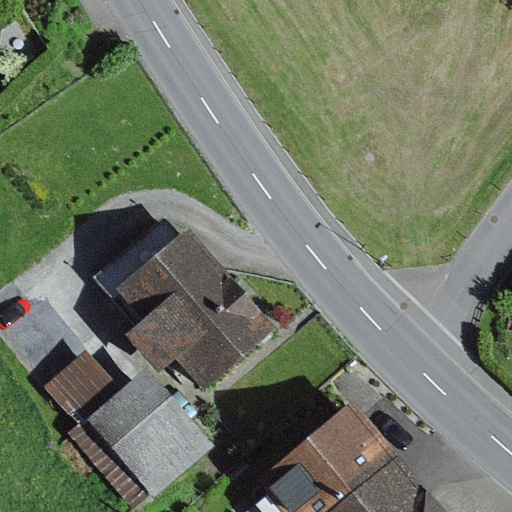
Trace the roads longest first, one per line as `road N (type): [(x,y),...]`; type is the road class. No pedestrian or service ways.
road 1 (tertiary): [(138,0),(312,253),(396,351)]
road 2 (residential): [(511,209),(427,323),(396,351)]
road 3 (tertiary): [(396,351),(511,453)]
